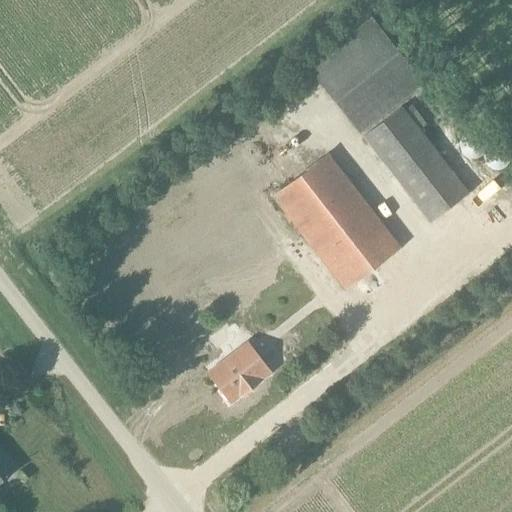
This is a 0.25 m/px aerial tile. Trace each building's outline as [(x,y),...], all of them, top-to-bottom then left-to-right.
[(359,131),(420,83),(370,18),(308,66),(359,131)] [(437,78),(260,217),(324,299),(501,160),(437,78)] [(270,156),(287,174),(295,167),(278,149),(270,156)] [(435,295),(448,311),(477,289),(465,273),(435,295)] [(230,402),(269,372),(246,343),(207,373),(230,402)] [(0,480),(14,469),(0,450),(0,480)]
